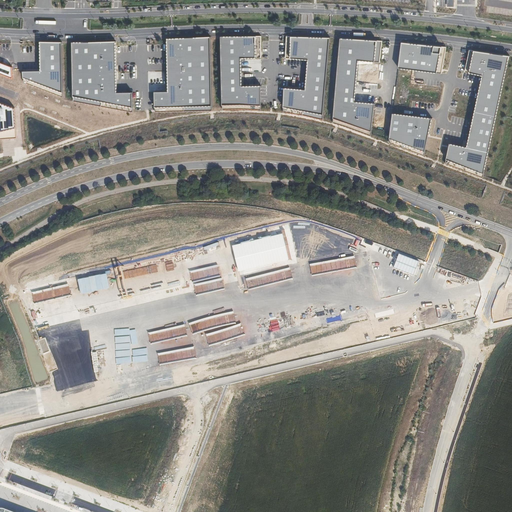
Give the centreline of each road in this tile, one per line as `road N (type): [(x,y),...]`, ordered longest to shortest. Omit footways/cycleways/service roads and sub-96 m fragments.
road 1 (secondary): [(396,189),(314,157),(223,146),(86,168),(0,203)]
road 2 (unknown): [(170,511),(199,421),(200,387),(438,333),(475,344)]
road 3 (secondary): [(0,222),(88,185),(183,166),(311,168),(396,189)]
road 4 (unknown): [(427,511),(468,363),(511,250)]
road 5 (unknown): [(412,195),(442,218),(419,295),(373,305),(303,289),(276,295)]
road 6 (unclassified): [(303,10),(74,14)]
road 7 (unclassified): [(74,32),(303,28)]
road 8 (unknown): [(0,435),(200,387)]
road 9 (unclassified): [(310,28),(511,47)]
road 10 (unclassified): [(511,29),(311,10)]
road 11 (secondary): [(396,189),(511,234)]
